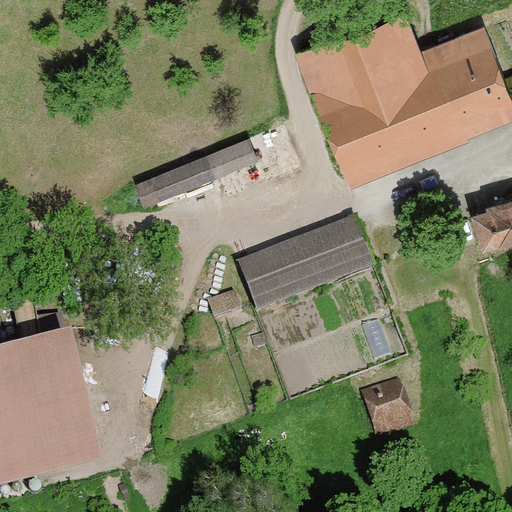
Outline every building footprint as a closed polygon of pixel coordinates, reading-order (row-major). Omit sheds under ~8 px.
[(413,24),(308,69),(360,193),(511,127),(511,88),(490,36),(429,62),(413,24)] [(146,203),(262,155),(252,130),(135,178),(146,203)] [(511,197),(472,209),(481,244),(511,235),(511,197)] [(354,219),(239,264),(257,312),(373,268),(354,219)] [(72,346),(0,363),(0,488),(100,464),(72,346)] [(398,379),(360,392),(375,438),(414,425),(398,379)]
